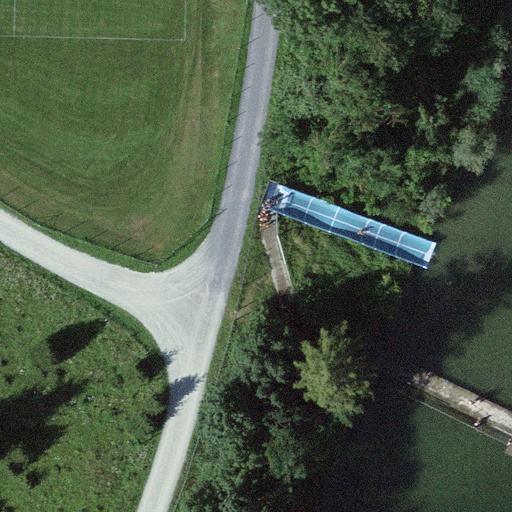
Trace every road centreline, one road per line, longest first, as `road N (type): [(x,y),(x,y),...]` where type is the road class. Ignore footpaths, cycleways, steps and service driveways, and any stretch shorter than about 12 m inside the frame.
road 1 (track): [(156,511),(233,218),(269,0)]
road 2 (track): [(0,228),(209,325)]
